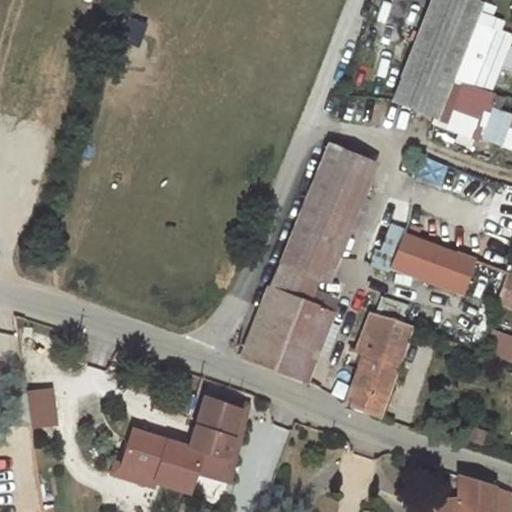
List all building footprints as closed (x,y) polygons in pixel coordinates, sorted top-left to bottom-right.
[(481,2),(476,0),(429,0),(393,99),(439,116),(481,2)] [(135,48),(145,21),(125,15),(116,42),(135,48)] [(373,163),(326,143),(283,243),(310,253),(335,263),(373,163)] [(499,300),(509,272),(406,233),(390,275),(494,314),(499,300)] [(295,294),(310,253),(283,243),(240,357),(304,382),(330,308),(295,294)] [(511,273),(509,272),(499,300),(511,304),(511,273)] [(376,410),(409,324),(368,309),(351,350),(362,355),(355,375),(347,398),(376,410)] [(486,352),(506,360),(511,345),(511,338),(494,331),(486,352)] [(362,355),(351,350),(344,347),(338,367),(355,375),(362,355)] [(46,388),(23,392),(28,421),(51,418),(46,388)] [(229,407),(202,398),(187,447),(146,435),(137,432),(131,430),(121,465),(154,475),(153,480),(213,499),(219,478),(222,470),(230,439),(237,411),(229,407)] [(233,398),(229,407),(237,411),(230,439),(222,470),(219,478),(228,481),(247,404),(233,398)] [(139,426),(137,432),(146,435),(148,428),(139,426)] [(23,458),(8,461),(11,481),(26,478),(23,458)] [(151,486),(153,480),(154,475),(121,465),(112,463),(108,473),(151,486)] [(492,511),(492,487),(457,475),(456,498),(433,499),(434,511),(492,511)] [(508,511),(508,492),(492,487),(492,511),(508,511)]
